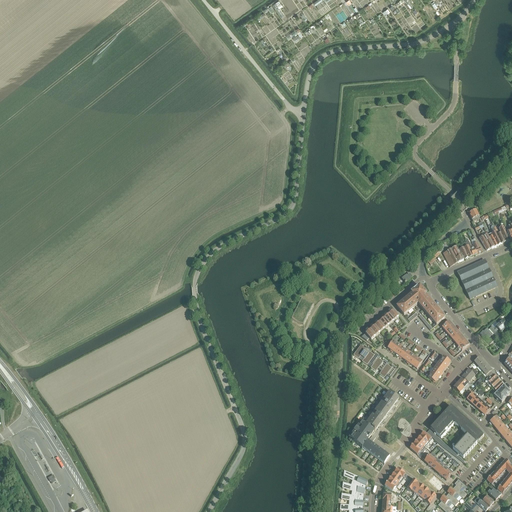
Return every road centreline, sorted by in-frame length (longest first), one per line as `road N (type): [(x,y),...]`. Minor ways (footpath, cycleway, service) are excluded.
road 1 (unclassified): [(208,511),(244,433),(197,314),(194,283),(212,252),(292,206),(303,114)]
road 2 (unclassified): [(449,25),(455,98),(413,154),(455,196),(469,223)]
road 3 (unclassified): [(303,114),(310,71),(325,55),(424,41),(449,25)]
road 4 (unclassified): [(303,114),(203,0)]
road 5 (residential): [(441,389),(379,479),(373,511)]
